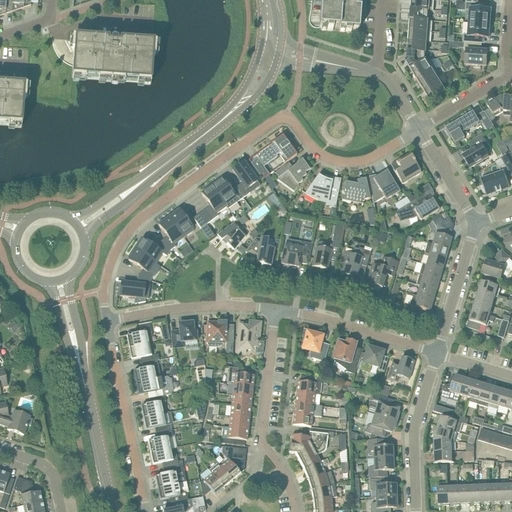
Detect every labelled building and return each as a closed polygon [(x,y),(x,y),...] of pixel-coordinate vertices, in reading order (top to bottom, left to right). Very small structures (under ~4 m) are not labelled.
[(12,13),(13,0),(0,0),(0,18),(1,19),(1,16),(6,15),(6,14),(5,14),(6,11),(12,11),(12,12),(11,12),(12,13)] [(13,0),(12,13),(14,12),(19,13),(20,10),(24,9),(24,8),(23,8),(24,4),(30,5),(30,0),(13,0)] [(321,5),(319,27),(327,28),(333,28),(343,29),(345,29),(351,29),(359,30),(360,8),(356,7),(356,5),(360,5),(360,0),(329,0),(329,6),(321,5)] [(430,0),(429,0),(411,0),(411,9),(429,11),(429,10),(433,11),(434,1),(430,0)] [(468,23),(492,25),(493,15),(490,15),(490,10),(483,10),(483,4),(478,3),(466,3),(465,10),(469,11),(468,23)] [(428,21),(429,11),(411,9),(410,20),(428,21)] [(410,20),(409,30),(431,32),(432,22),(428,21),(410,20)] [(492,25),(468,23),(467,35),(463,34),(463,42),(464,42),(464,43),(480,44),(481,38),(488,38),(489,34),(491,34),(492,25)] [(430,42),(431,32),(409,30),(408,41),(427,42),(430,42)] [(460,48),(460,42),(454,42),(454,36),(449,36),(449,48),(460,48)] [(72,77),(151,83),(154,43),(75,37),(73,57),(72,77)] [(408,51),(426,53),(427,42),(408,41),(408,51)] [(482,44),(480,44),(464,43),(464,50),(466,50),(465,65),(476,66),(486,66),(487,51),(481,51),(482,44)] [(407,64),(410,70),(426,60),(425,59),(426,53),(408,51),(407,64)] [(432,70),(433,71),(436,69),(431,60),(427,62),(426,60),(410,70),(417,80),(432,70)] [(423,90),(438,81),(432,72),(433,71),(432,70),(417,80),(423,90)] [(445,91),(438,81),(423,90),(430,101),(445,91)] [(0,124),(22,126),(25,86),(0,84),(0,124)] [(511,123),(511,96),(504,96),(501,96),(496,100),(495,99),(487,104),(493,115),(504,110),(503,112),(511,112),(510,123),(511,123)] [(455,144),(460,141),(465,139),(462,134),(482,122),(487,132),(494,128),(485,112),(476,117),(473,112),(460,121),(447,129),(452,138),(451,138),(455,144)] [(489,148),(481,135),(471,142),(474,148),(462,155),(470,168),(477,164),(478,166),(483,163),(482,161),(488,157),(485,151),(489,148)] [(248,160),(263,180),(270,174),(269,174),(263,167),(277,157),(276,156),(280,153),(282,155),(280,157),(284,163),(283,164),(284,164),(297,155),(282,136),(255,156),(256,156),(258,157),(257,158),(258,159),(252,164),(249,161),(250,160),(249,160),(248,160)] [(511,156),(510,153),(495,162),(499,168),(504,164),(511,176),(511,156)] [(398,167),(393,170),(398,178),(402,185),(408,181),(406,179),(413,175),(414,178),(421,173),(410,155),(401,159),(402,160),(399,161),(396,163),(398,167)] [(306,166),(302,160),(296,164),(297,165),(292,168),(289,163),(275,173),(278,178),(277,180),(294,192),(299,186),(298,185),(302,182),(301,179),(306,176),(304,174),(311,169),(308,165),(306,166)] [(244,198),(260,186),(243,162),(232,170),(242,183),(236,187),(244,198)] [(509,188),(508,184),(504,170),(480,178),(483,186),(479,188),(483,194),(485,193),(486,196),(496,192),(497,193),(502,191),(509,188)] [(392,180),(387,171),(374,179),(373,177),(373,176),(367,177),(374,208),(373,204),(384,197),(386,201),(400,193),(392,180)] [(321,179),(319,177),(306,195),(308,196),(312,198),(314,199),(316,200),(315,201),(318,202),(318,201),(319,202),(323,203),(326,203),(325,206),(331,208),(329,219),(331,219),(331,220),(332,220),(335,208),(341,179),(336,179),(331,177),(330,182),(326,181),(323,180),(321,179)] [(228,209),(244,198),(236,187),(230,191),(222,179),(218,182),(217,181),(211,185),(228,209)] [(368,189),(366,179),(357,181),(357,185),(354,186),(354,184),(345,183),(343,192),(341,202),(350,203),(351,201),(360,199),(361,201),(370,199),(368,189)] [(209,216),(225,205),(210,185),(204,190),(205,192),(201,194),(209,204),(197,212),(205,223),(211,218),(209,216)] [(417,199),(416,200),(411,203),(394,213),(399,220),(416,215),(418,221),(420,220),(421,221),(430,216),(439,210),(432,199),(426,203),(420,198),(428,193),(428,192),(419,198),(417,199)] [(277,208),(280,204),(273,194),(269,197),(277,208)] [(277,208),(276,209),(277,210),(276,213),(285,215),(286,211),(280,204),(277,208)] [(194,231),(179,211),(175,213),(174,212),(168,216),(183,238),(194,231)] [(445,212),(440,215),(443,221),(448,218),(445,212)] [(206,225),(199,214),(193,219),(200,229),(206,225)] [(435,234),(432,245),(448,249),(451,239),(449,238),(451,231),(452,231),(453,225),(448,217),(448,218),(443,221),(440,215),(433,220),(429,222),(434,229),(433,233),(435,234)] [(174,245),(183,238),(168,216),(161,221),(162,223),(159,225),(167,237),(160,242),(170,251),(175,247),(174,245)] [(384,219),(377,223),(379,231),(386,232),(384,219)] [(238,229),(234,223),(217,235),(221,241),(222,240),(227,244),(227,245),(234,251),(245,237),(236,230),(238,229)] [(255,231),(249,235),(253,241),(256,238),(258,235),(255,231)] [(377,232),(375,241),(384,244),(386,235),(377,232)] [(511,234),(511,235),(503,244),(510,251),(511,252),(511,234)] [(404,247),(409,249),(412,239),(407,237),(404,247)] [(261,239),(256,238),(253,241),(245,252),(256,261),(256,263),(261,264),(261,265),(271,266),(274,250),(267,248),(268,240),(261,239)] [(166,257),(170,251),(160,242),(156,249),(142,240),(139,243),(138,242),(133,249),(156,265),(163,255),(166,257)] [(341,242),(333,241),(332,245),(325,244),(324,249),(316,247),(312,267),(327,270),(330,256),(338,257),(341,242)] [(312,244),(301,242),(299,249),(285,246),(281,264),(299,268),(300,263),(308,265),(312,244)] [(432,245),(429,255),(445,260),(448,249),(432,245)] [(241,246),(237,251),(242,255),(246,251),(241,246)] [(371,252),(358,248),(358,250),(354,249),(351,251),(350,255),(344,253),(342,262),(344,262),(340,273),(349,276),(350,274),(356,276),(359,265),(366,267),(371,252)] [(407,260),(408,260),(411,250),(410,249),(407,249),(406,248),(404,254),(403,258),(407,260)] [(150,274),(156,265),(133,249),(129,256),(130,257),(128,261),(142,270),(138,277),(150,281),(154,276),(150,274)] [(509,258),(502,251),(494,260),(496,261),(495,264),(486,261),(482,274),(492,277),(501,280),(502,274),(507,276),(511,270),(511,261),(509,260),(510,259),(509,258)] [(445,260),(429,255),(423,253),(423,255),(428,257),(426,265),(442,270),(445,260)] [(393,277),(397,263),(383,258),(380,268),(373,265),(370,274),(367,284),(374,286),(375,287),(378,288),(380,287),(382,288),(386,275),(393,277)] [(442,270),(426,265),(421,264),(418,274),(439,280),(442,270)] [(418,274),(415,285),(436,291),(439,280),(418,274)] [(148,299),(150,281),(138,277),(137,285),(121,283),(119,296),(148,299)] [(477,291),(495,296),(497,297),(500,287),(480,281),(479,286),(480,287),(479,291),(477,291)] [(412,295),(433,301),(436,291),(415,285),(414,285),(412,294),(413,294),(412,295)] [(495,296),(477,291),(476,296),(477,296),(476,301),(474,301),(492,306),(495,296)] [(433,301),(412,295),(410,306),(413,307),(429,312),(433,301)] [(471,311),(489,316),(492,306),(474,301),(473,306),(474,306),(473,311),(471,310),(471,311)] [(494,318),(489,316),(471,311),(470,315),(471,316),(470,321),(468,320),(466,327),(479,331),(480,328),(481,325),(488,327),(489,321),(493,322),(494,318)] [(509,322),(503,320),(502,320),(498,337),(504,339),(509,322)] [(227,321),(217,321),(217,323),(208,323),(207,333),(207,342),(207,347),(217,348),(217,347),(219,347),(220,346),(221,345),(222,344),(222,343),(233,343),(234,335),(234,325),(227,325),(227,321)] [(194,332),(193,322),(178,324),(179,331),(171,332),(172,342),(172,349),(185,347),(184,342),(197,341),(196,331),(194,332)] [(260,323),(249,322),(248,325),(245,325),(245,324),(244,324),(244,326),(239,325),(240,323),(239,323),(236,353),(247,354),(247,350),(251,350),(251,347),(257,347),(260,323)] [(127,337),(129,348),(149,344),(147,337),(152,336),(150,326),(137,328),(138,334),(127,337)] [(312,332),(304,330),(303,342),(304,342),(302,349),(310,352),(310,358),(324,362),(329,345),(321,343),(323,336),(312,333),(312,332)] [(356,344),(346,341),(346,344),(338,342),(335,351),(333,359),(334,361),(346,370),(345,372),(354,375),(361,351),(355,349),(356,344)] [(144,363),(159,360),(158,354),(151,356),(149,344),(129,348),(131,360),(143,357),(144,363)] [(363,363),(361,370),(369,373),(371,367),(372,365),(378,367),(378,369),(377,371),(384,373),(385,367),(388,358),(382,356),(383,352),(368,347),(366,354),(365,357),(363,363)] [(414,361),(401,357),(397,370),(391,368),(387,380),(397,383),(401,378),(409,380),(414,361)] [(195,368),(196,368),(197,368),(198,367),(203,366),(204,366),(204,359),(197,360),(194,363),(194,368),(195,368)] [(159,360),(144,363),(145,369),(134,372),(136,383),(156,379),(167,377),(160,378),(158,367),(157,361),(159,360)] [(234,385),(253,387),(254,376),(249,375),(250,370),(239,369),(233,368),(229,367),(227,384),(234,385)] [(295,393),(314,395),(319,395),(321,379),(318,378),(305,375),(304,383),(298,382),(296,393),(295,392),(295,393)] [(460,395),(466,377),(461,376),(460,377),(455,376),(454,377),(451,377),(449,386),(445,384),(441,397),(451,400),(458,402),(460,395)] [(150,392),(151,398),(171,394),(173,390),(171,380),(168,377),(167,377),(156,379),(136,383),(139,395),(150,392)] [(470,398),(475,380),(471,379),(470,380),(465,379),(466,377),(460,395),(469,398),(470,398)] [(476,380),(475,380),(470,398),(469,398),(468,402),(478,405),(485,383),(480,382),(480,383),(475,382),(476,380)] [(485,383),(478,405),(488,408),(488,406),(489,407),(495,386),(490,385),(490,386),(485,385),(485,383)] [(253,387),(234,385),(232,396),(252,398),(253,387)] [(495,386),(489,407),(498,409),(499,407),(505,389),(500,388),(499,389),(495,388),(495,386)] [(356,390),(348,387),(348,394),(354,396),(356,390)] [(499,407),(509,410),(511,399),(511,391),(510,391),(509,392),(504,391),(505,389),(499,407)] [(294,403),(294,404),(313,406),(314,395),(295,393),(296,393),(295,403),(294,403)] [(164,396),(171,394),(151,398),(153,404),(141,407),(143,418),(163,414),(161,403),(165,402),(164,396)] [(232,396),(231,406),(250,409),(252,398),(232,396)] [(374,415),(396,422),(399,414),(397,413),(399,409),(382,404),(383,400),(370,396),(369,401),(370,401),(369,405),(376,407),(374,415)] [(14,411),(12,417),(9,416),(6,403),(0,404),(0,424),(8,427),(7,430),(24,436),(27,425),(30,426),(32,420),(29,419),(30,417),(14,411)] [(444,405),(436,403),(434,410),(442,413),(444,405)] [(293,414),(312,416),(320,417),(322,407),(313,406),(294,404),(295,404),(294,414),(293,414)] [(203,420),(206,405),(196,407),(199,421),(203,420)] [(250,409),(231,406),(230,417),(249,419),(250,409)] [(163,414),(143,418),(146,430),(154,428),(157,427),(159,433),(171,431),(170,425),(165,426),(163,414)] [(311,428),(312,416),(293,414),(293,415),(294,415),(293,426),(311,428)] [(396,422),(374,415),(371,426),(367,425),(365,433),(383,438),(385,431),(391,433),(392,429),(394,430),(396,422)] [(436,427),(454,432),(459,433),(462,423),(457,422),(449,419),(439,416),(438,421),(439,422),(438,427),(437,426),(436,427)] [(249,419),(230,417),(229,428),(248,430),(249,419)] [(492,429),(502,432),(504,426),(494,424),(492,429)] [(248,430),(229,428),(222,427),(221,439),(218,443),(220,443),(244,446),(244,441),(247,441),(248,430)] [(451,442),(454,432),(436,427),(435,431),(436,432),(434,440),(451,442)] [(478,441),(484,442),(487,431),(481,429),(478,441)] [(173,437),(171,431),(159,433),(160,439),(148,442),(151,453),(170,449),(168,438),(173,437)] [(490,444),(493,433),(487,431),(484,442),(490,444)] [(302,470),(302,471),(320,463),(316,455),(326,450),(328,435),(309,432),(309,437),(302,437),(302,436),(292,435),(291,447),(290,446),(289,446),(290,447),(289,453),(288,453),(289,454),(290,453),(295,454),(298,460),(297,461),(298,461),(299,461),(303,470),(302,470)] [(499,434),(493,433),(490,444),(495,446),(499,434)] [(505,436),(499,434),(495,446),(501,448),(505,436)] [(510,438),(505,436),(501,448),(507,449),(510,438)] [(374,459),(394,459),(394,451),(392,451),(392,446),(382,447),(381,440),(367,441),(368,452),(373,452),(374,459)] [(433,448),(433,453),(452,452),(451,442),(434,440),(434,448),(433,448)] [(205,457),(197,448),(196,455),(200,460),(205,457)] [(165,462),(166,468),(179,466),(176,455),(172,456),(170,449),(151,453),(153,465),(165,462)] [(452,462),(452,452),(433,453),(435,453),(435,458),(433,458),(434,463),(453,463),(453,462),(452,462)] [(466,452),(462,452),(463,462),(474,462),(474,457),(474,452),(466,452)] [(243,471),(245,456),(232,454),(231,463),(229,461),(220,468),(233,483),(233,482),(232,481),(240,474),(243,471)] [(394,459),(374,459),(374,467),(368,467),(369,479),(383,478),(383,471),(393,471),(393,466),(395,466),(394,459)] [(326,460),(320,463),(302,471),(303,473),(304,472),(308,480),(306,480),(307,481),(325,474),(322,467),(328,464),(326,460)] [(208,470),(212,475),(224,489),(225,489),(224,488),(232,482),(232,483),(233,483),(220,468),(217,463),(208,470)] [(155,477),(158,488),(177,484),(175,473),(180,472),(179,466),(166,468),(167,474),(155,477)] [(0,472),(0,492),(9,495),(14,480),(8,478),(9,475),(0,472)] [(310,491),(334,485),(330,472),(325,474),(307,481),(308,481),(311,490),(310,491)] [(224,490),(224,489),(212,475),(204,481),(203,480),(200,483),(203,497),(211,490),(215,496),(223,489),(224,490)] [(23,506),(41,502),(39,492),(34,493),(32,483),(17,478),(13,490),(21,493),(23,506)] [(376,497),(396,497),(395,485),(389,485),(389,479),(369,480),(370,490),(371,492),(376,492),(376,497)] [(186,501),(188,500),(186,494),(181,492),(179,492),(177,484),(158,488),(160,500),(172,497),(173,503),(186,501)] [(336,498),(334,485),(310,491),(311,491),(313,501),(312,501),(331,498),(336,498)] [(509,485),(499,486),(500,502),(505,502),(505,504),(510,504),(510,502),(509,485)] [(449,506),(449,504),(448,487),(438,488),(438,486),(438,493),(435,493),(435,503),(438,503),(438,505),(444,505),(444,506),(449,506)] [(469,487),(469,504),(474,503),(474,505),(480,505),(480,503),(479,486),(469,487)] [(490,504),(490,503),(489,486),(479,486),(480,503),(485,503),(485,505),(490,504)] [(500,502),(499,486),(489,486),(490,503),(495,503),(495,504),(500,504),(500,502)] [(459,506),(459,504),(458,487),(448,487),(449,504),(454,504),(454,506),(459,506)] [(469,505),(469,504),(469,487),(458,487),(459,504),(464,504),(464,505),(469,505)] [(202,497),(195,498),(196,508),(204,507),(202,497)] [(396,508),(396,497),(376,497),(376,503),(372,503),(370,505),(370,511),(390,511),(390,509),(396,508)] [(313,511),(332,511),(331,498),(312,501),(312,502),(313,501),(314,511),(313,511)] [(186,501),(173,503),(174,509),(163,511),(162,511),(186,511),(192,508),(191,500),(188,500),(186,501)] [(23,506),(24,511),(43,511),(41,502),(23,506)]
